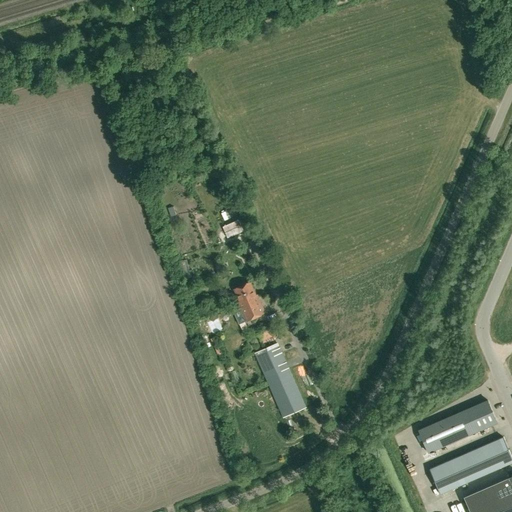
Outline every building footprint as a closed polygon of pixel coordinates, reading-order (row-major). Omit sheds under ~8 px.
[(241,303),(239,304),(246,321),(266,312),(259,295),(256,296),(251,283),(235,289),(241,303)] [(218,318),(208,322),(212,335),(223,331),(218,318)] [(277,343),(255,353),(284,417),(306,408),(277,343)] [(429,453),(497,423),(487,400),(419,430),(429,453)] [(500,468),(511,462),(511,456),(509,449),(503,437),(430,469),(441,494),(500,468)] [(511,476),(464,497),(470,511),(498,511),(511,506),(511,476)]
